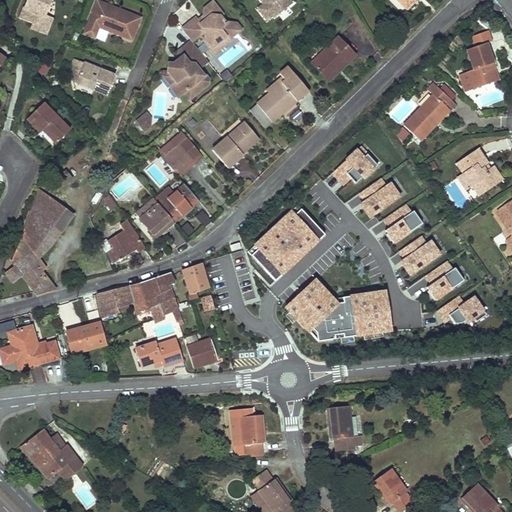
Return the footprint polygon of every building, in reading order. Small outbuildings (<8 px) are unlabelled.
[(26,0),(19,19),(32,24),(41,27),(45,15),(51,0),(26,0)] [(259,0),(263,4),(257,9),(267,21),(273,16),(274,18),(292,3),(289,0),(259,0)] [(401,0),(399,3),(405,9),(412,3),(407,3),(406,5),(401,0)] [(131,41),(140,18),(117,9),(115,13),(104,8),(106,4),(96,1),(85,28),(96,33),(98,28),(131,41)] [(195,18),(181,29),(191,41),(192,42),(199,36),(210,49),(225,37),(231,37),(241,30),(236,23),(224,22),(220,16),(222,14),(212,2),(204,9),(203,16),(205,19),(200,24),(197,21),(195,18)] [(115,13),(117,9),(106,4),(104,8),(115,13)] [(41,27),(32,24),(31,29),(46,34),(52,18),(45,15),(41,27)] [(96,33),(85,28),(83,34),(94,39),(96,33)] [(337,36),(310,63),(326,79),(338,68),(340,70),(356,55),(337,36)] [(231,37),(225,37),(210,49),(214,54),(231,40),(231,37)] [(192,42),(191,41),(178,51),(181,55),(177,58),(180,61),(176,64),(170,64),(168,63),(167,72),(168,72),(176,82),(169,87),(178,97),(183,93),(189,100),(208,85),(209,79),(200,68),(208,61),(192,42)] [(218,57),(224,65),(243,51),(237,44),(218,57)] [(487,45),(468,51),(474,71),(468,73),(475,89),(496,82),(490,66),(493,64),(487,45)] [(102,67),(84,60),(72,90),(90,97),(93,90),(107,96),(111,85),(115,75),(101,70),(102,67)] [(493,64),(490,66),(496,82),(499,81),(493,64)] [(309,90),(293,73),(289,67),(280,75),(282,77),(284,80),(269,94),(257,104),(258,105),(271,121),(272,122),(284,111),(296,101),(309,90)] [(338,68),(326,79),(329,81),(340,70),(338,68)] [(176,82),(168,72),(163,77),(162,83),(178,103),(184,104),(189,100),(183,93),(178,97),(169,87),(176,82)] [(266,90),(269,94),(284,80),(282,77),(266,90)] [(433,96),(404,126),(420,142),(433,128),(430,125),(447,109),(443,105),(449,99),(435,86),(429,92),(433,96)] [(296,101),(284,111),(287,115),(294,109),(299,105),(296,101)] [(43,103),(27,119),(39,132),(42,130),(44,127),(58,141),(70,130),(43,103)] [(258,105),(251,111),(265,127),(271,121),(258,105)] [(447,109),(430,125),(433,128),(449,111),(447,109)] [(150,126),(150,118),(146,113),(137,121),(145,131),(150,126)] [(245,122),(212,150),(227,168),(243,155),(242,154),(239,150),(242,147),(243,148),(256,136),(245,122)] [(44,127),(42,130),(56,144),(58,141),(44,127)] [(403,127),(395,133),(401,140),(408,134),(403,127)] [(259,140),(256,136),(243,148),(242,147),(239,150),(242,154),(259,140)] [(170,143),(158,153),(177,175),(189,165),(194,161),(201,154),(188,138),(180,145),(175,149),(170,143)] [(354,186),(377,168),(360,148),(338,166),(354,186)] [(477,150),(457,163),(464,173),(473,187),(476,184),(483,194),(493,187),(490,184),(500,178),(493,167),(490,169),(485,172),(483,169),(487,166),(477,150)] [(464,173),(457,178),(466,191),(473,187),(464,173)] [(500,178),(490,184),(493,187),(502,181),(500,178)] [(400,198),(389,182),(357,204),(368,220),(400,198)] [(185,184),(160,205),(175,222),(187,211),(199,201),(185,184)] [(476,184),(473,187),(480,196),(483,194),(476,184)] [(37,192),(12,260),(16,265),(5,272),(12,282),(23,274),(36,291),(39,295),(57,290),(54,286),(50,282),(42,271),(47,268),(39,258),(31,248),(41,238),(35,232),(56,204),(37,192)] [(109,195),(103,199),(109,210),(116,206),(109,195)] [(511,202),(497,213),(511,234),(511,202)] [(164,231),(175,222),(160,205),(158,203),(140,218),(149,230),(148,231),(154,239),(164,231)] [(73,217),(56,204),(35,232),(41,238),(31,248),(39,258),(51,247),(73,217)] [(271,285),(325,234),(301,208),(247,259),(271,285)] [(420,225),(407,208),(382,227),(394,244),(420,225)] [(123,230),(102,244),(107,252),(108,251),(113,248),(120,259),(121,260),(128,255),(136,250),(137,253),(145,249),(127,220),(120,225),(123,230)] [(182,227),(189,234),(195,229),(187,222),(182,227)] [(440,257),(426,237),(397,258),(410,277),(440,257)] [(120,259),(113,248),(108,251),(114,262),(120,259)] [(202,264),(183,272),(186,282),(197,279),(198,281),(206,279),(202,264)] [(458,285),(446,269),(421,287),(433,303),(458,285)] [(169,275),(140,283),(147,302),(155,298),(155,296),(172,290),(170,286),(174,285),(169,275)] [(197,279),(186,282),(191,296),(197,294),(196,293),(201,291),(209,289),(206,279),(198,281),(197,279)] [(308,337),(314,332),(316,344),(390,333),(384,294),(334,302),(312,279),(281,309),(308,337)] [(140,283),(98,295),(104,319),(119,315),(117,311),(134,305),(138,317),(151,313),(153,319),(162,314),(158,304),(149,308),(147,302),(140,283)] [(155,298),(147,302),(149,308),(158,304),(162,314),(163,315),(173,312),(179,310),(172,290),(155,296),(155,298)] [(211,297),(201,300),(205,312),(214,309),(211,297)] [(482,316),(470,297),(441,316),(453,335),(482,316)] [(184,321),(179,310),(173,312),(178,323),(184,321)] [(108,346),(106,339),(102,323),(68,331),(73,354),(108,346)] [(31,328),(12,334),(15,347),(12,348),(0,351),(0,356),(3,367),(16,363),(18,371),(58,360),(54,344),(45,347),(46,350),(38,352),(37,349),(31,328)] [(156,343),(135,350),(141,367),(152,363),(160,361),(162,365),(162,367),(163,374),(174,373),(176,371),(173,365),(183,361),(176,340),(157,346),(156,343)] [(200,344),(187,348),(193,368),(217,361),(211,342),(200,345),(200,344)] [(349,407),(327,409),(330,440),(334,439),(336,452),(352,450),(352,447),(361,446),(360,436),(352,436),(349,407)] [(263,416),(241,418),(244,446),(241,446),(242,452),(246,451),(246,457),(263,456),(262,444),(265,443),(263,416)] [(43,431),(22,447),(49,480),(58,472),(76,458),(66,446),(59,452),(43,431)] [(76,458),(58,472),(66,481),(83,467),(76,458)] [(390,470),(373,482),(388,505),(391,503),(397,511),(399,511),(412,503),(405,493),(406,492),(390,470)] [(266,471),(252,480),(259,491),(258,492),(251,497),(261,511),(293,511),(288,504),(292,501),(276,479),(273,481),(266,471)] [(477,485),(461,499),(472,511),(500,511),(498,509),(499,508),(477,485)]
